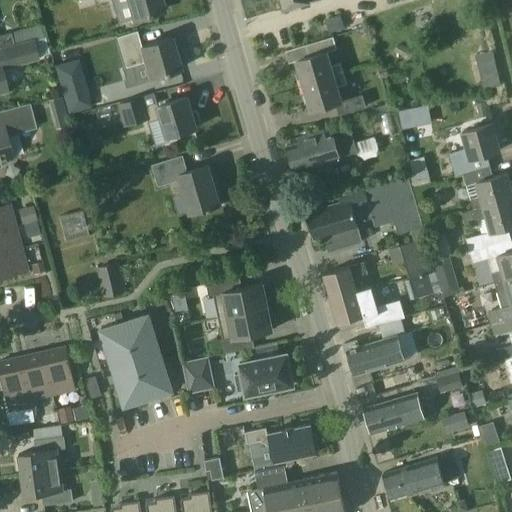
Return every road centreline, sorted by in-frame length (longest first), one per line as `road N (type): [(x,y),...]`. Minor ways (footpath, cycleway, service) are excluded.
road 1 (unclassified): [(342,396),(285,237),(220,0)]
road 2 (residential): [(114,447),(342,396)]
